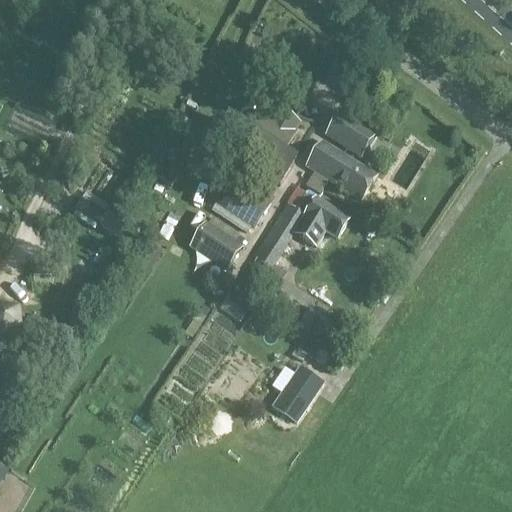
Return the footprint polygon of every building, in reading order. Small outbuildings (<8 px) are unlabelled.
[(379,135),(341,110),(323,137),(362,162),(379,135)] [(229,129),(216,150),(279,188),(292,167),(276,158),(295,126),(279,117),(273,126),(258,117),(245,139),(229,129)] [(377,179),(319,144),(304,170),(361,204),(377,179)] [(271,203),(229,178),(211,207),(253,232),(271,203)] [(178,220),(187,223),(194,202),(185,199),(178,220)] [(302,234),(299,240),(316,251),(320,245),(326,235),(338,242),(349,224),(316,203),(315,204),(310,200),(303,211),(309,214),(304,221),(304,222),(308,224),(302,234)] [(264,284),(271,272),(282,255),(289,243),(303,220),(304,219),(287,208),(247,274),(264,284)] [(205,231),(203,234),(191,253),(227,275),(239,255),(241,253),(205,231)] [(17,311),(0,307),(0,338),(1,339),(19,331),(17,311)] [(206,320),(210,314),(203,309),(199,315),(206,320)] [(304,370),(310,361),(298,353),(292,362),(304,370)] [(297,428),(326,387),(300,369),(272,411),(297,428)]
